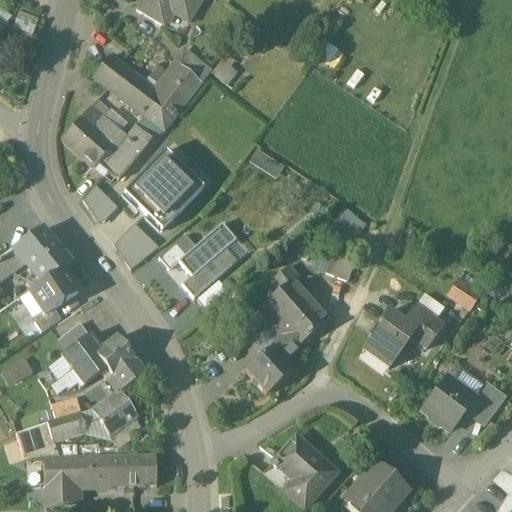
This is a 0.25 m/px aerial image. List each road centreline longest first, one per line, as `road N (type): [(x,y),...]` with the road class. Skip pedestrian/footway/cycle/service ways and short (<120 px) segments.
road 1 (tertiary): [(195,451),(175,372),(49,198),(33,137)]
road 2 (residential): [(457,487),(316,384),(228,444),(195,451)]
road 3 (track): [(374,230),(462,0)]
road 4 (tertiary): [(33,137),(64,0)]
